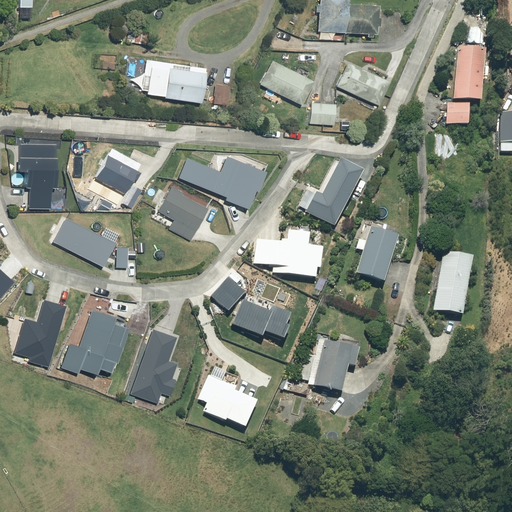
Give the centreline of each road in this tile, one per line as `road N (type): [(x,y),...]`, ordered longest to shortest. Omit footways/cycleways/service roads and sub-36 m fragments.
road 1 (residential): [(299,144),(211,270),(186,286),(143,291),(50,279),(27,266),(0,232)]
road 2 (residential): [(299,144),(0,119)]
road 3 (residential): [(444,0),(372,144),(299,144)]
